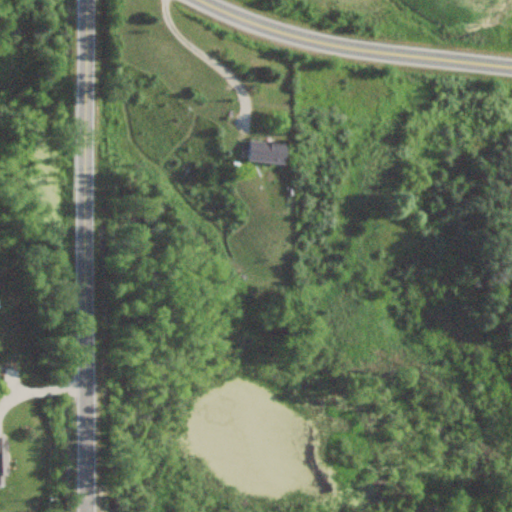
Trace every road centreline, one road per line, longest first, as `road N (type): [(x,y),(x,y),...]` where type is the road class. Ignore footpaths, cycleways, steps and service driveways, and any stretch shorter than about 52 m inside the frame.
road 1 (tertiary): [(511,68),(334,47),(198,0)]
road 2 (tertiary): [(86,511),(85,194)]
road 3 (tertiary): [(85,194),(84,0)]
